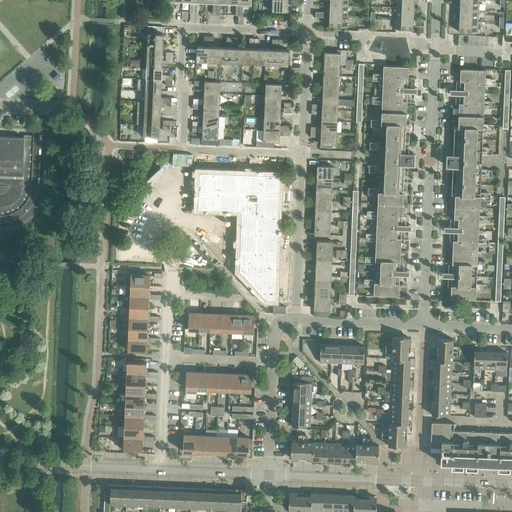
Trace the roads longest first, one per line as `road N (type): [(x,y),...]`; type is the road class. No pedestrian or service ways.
road 1 (residential): [(421,324),(433,49)]
road 2 (unclassified): [(511,486),(268,474)]
road 3 (residential): [(180,150),(186,29),(306,35)]
road 4 (residential): [(292,320),(300,155)]
road 5 (unclassified): [(158,470),(0,462)]
road 6 (residential): [(292,320),(421,324)]
road 7 (residential): [(300,155),(306,35)]
road 8 (residential): [(300,155),(180,150)]
